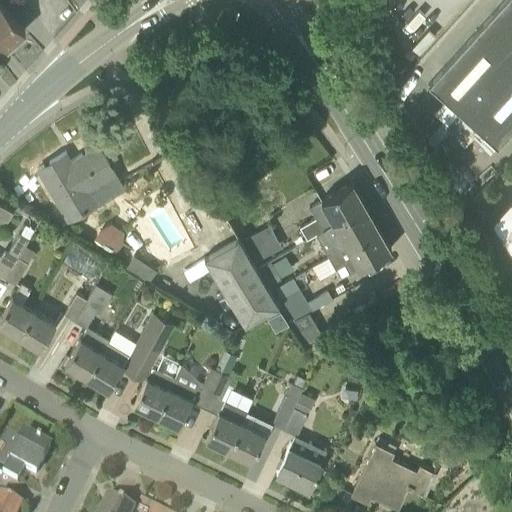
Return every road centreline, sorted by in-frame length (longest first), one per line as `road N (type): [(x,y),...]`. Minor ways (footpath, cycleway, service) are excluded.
road 1 (tertiary): [(511,391),(275,0)]
road 2 (residential): [(0,137),(78,63),(169,0)]
road 3 (residential): [(262,511),(92,431)]
